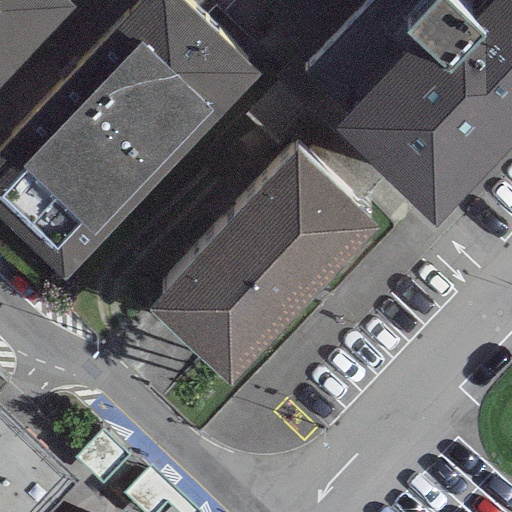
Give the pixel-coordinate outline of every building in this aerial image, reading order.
[(258,50),(205,0),(121,0),(0,126),(0,193),(62,254),(258,50)] [(0,0),(0,54),(52,0),(0,0)] [(511,111),(511,0),(415,0),(421,5),(334,96),(436,192),(511,111)] [(378,192),(298,115),(147,272),(228,349),(378,192)] [(0,511),(43,511),(72,483),(0,413),(0,511)]
